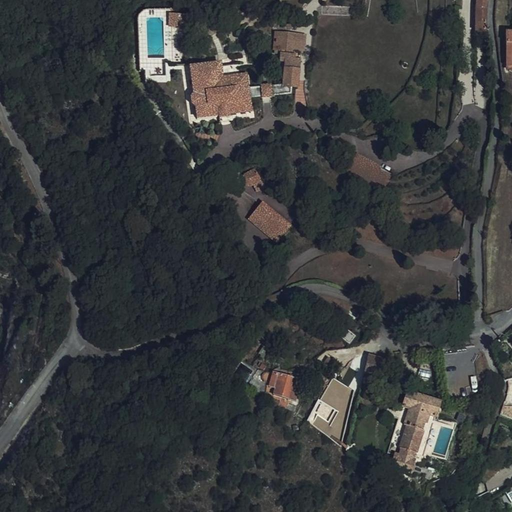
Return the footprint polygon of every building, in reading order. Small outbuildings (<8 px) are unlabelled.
[(471,32),(482,32),(482,0),(471,0),(471,3),(470,9),(471,32)] [(169,28),(186,27),(192,17),(172,17),(169,28)] [(278,64),(274,88),(289,90),(293,53),(294,39),(294,36),(271,33),(268,48),(274,50),(272,62),(278,64)] [(511,66),(511,33),(500,33),(501,53),(505,54),(506,66),(511,66)] [(299,54),(302,37),(294,36),(294,39),(293,53),(299,54)] [(241,108),(242,114),(251,113),(247,86),(237,79),(235,67),(220,68),(220,64),(189,67),(192,90),(188,91),(190,99),(197,98),(199,114),(241,108)] [(251,96),(260,96),(260,87),(251,88),(251,96)] [(391,173),(357,155),(348,171),(382,189),(391,173)] [(242,187),(246,187),(250,193),(258,186),(246,171),(238,177),(238,182),(242,187)] [(262,205),(260,207),(286,230),(288,229),(262,205)] [(276,242),(286,230),(260,207),(250,219),(276,242)] [(363,348),(374,332),(362,324),(350,342),(353,344),(354,342),(363,348)] [(349,360),(355,349),(344,342),(337,353),(349,360)] [(474,407),(482,406),(479,386),(476,352),(442,356),(449,411),(474,407)] [(433,357),(425,358),(425,364),(427,364),(427,367),(432,366),(432,363),(434,363),(433,357)] [(368,363),(363,383),(382,387),(387,367),(368,363)] [(322,370),(319,370),(315,376),(328,384),(333,377),(322,370)] [(326,394),(330,388),(314,379),(310,386),(326,394)] [(272,399),(290,409),(299,391),(275,380),(269,392),(275,395),(272,399)] [(333,387),(319,410),(337,420),(351,397),(347,395),(351,385),(344,385),(342,392),(333,387)] [(310,408),(316,412),(318,409),(324,397),(318,393),(310,408)] [(410,484),(411,482),(416,468),(413,467),(424,434),(422,434),(424,429),(426,430),(428,426),(429,426),(430,423),(435,424),(440,409),(407,397),(401,414),(409,417),(407,424),(404,423),(403,425),(398,424),(396,434),(405,436),(399,456),(402,457),(400,463),(396,462),(392,473),(391,477),(410,484)] [(503,435),(504,432),(504,429),(502,426),(498,426),(495,427),(494,430),(494,433),(495,435),(498,437),(501,436),(503,435)]
